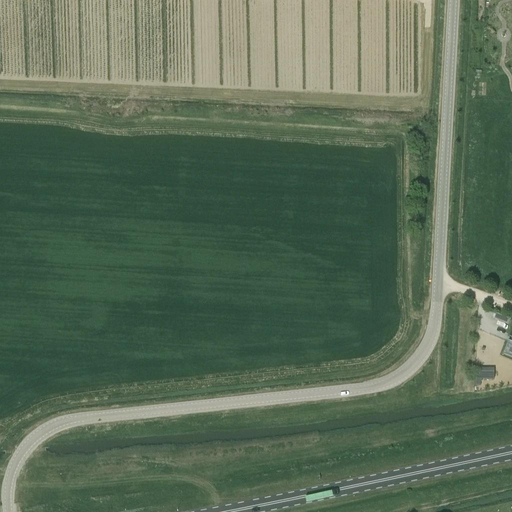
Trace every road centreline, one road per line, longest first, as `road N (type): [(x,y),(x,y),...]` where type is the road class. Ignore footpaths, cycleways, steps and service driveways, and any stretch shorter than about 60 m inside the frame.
road 1 (tertiary): [(9,511),(15,462),(52,425),(367,388),(417,359),(435,318),(453,0)]
road 2 (primary): [(225,511),(511,453)]
